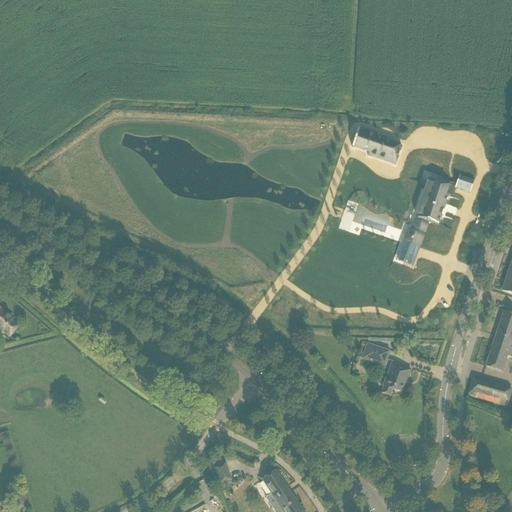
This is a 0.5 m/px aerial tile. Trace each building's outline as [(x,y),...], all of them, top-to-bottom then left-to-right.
[(375,138),(357,131),(351,149),(368,155),(367,158),(394,167),(400,149),(374,140),(375,138)] [(345,173),(334,203),(363,214),(374,184),(345,173)] [(414,232),(410,245),(419,248),(420,246),(428,223),(438,226),(438,225),(437,225),(447,196),(446,195),(449,187),(447,187),(448,186),(454,188),(454,189),(455,189),(455,188),(469,193),(469,194),(474,180),(473,180),(473,181),(459,176),(460,176),(459,175),(455,185),(449,183),(440,179),(438,183),(429,180),(427,184),(426,183),(415,215),(419,216),(418,218),(417,218),(417,219),(415,219),(411,231),(414,232)] [(430,279),(438,250),(420,245),(412,274),(417,275),(412,295),(426,299),(431,279),(430,279)] [(401,251),(398,261),(402,263),(406,252),(401,251)] [(511,259),(502,291),(511,294),(511,259)] [(385,289),(381,303),(405,310),(409,296),(385,289)] [(0,332),(1,333),(3,331),(9,337),(18,327),(11,321),(13,319),(6,313),(4,315),(0,311),(0,332)] [(511,314),(503,312),(493,344),(509,349),(511,349),(511,341),(511,342),(511,341),(511,314)] [(361,359),(385,367),(390,352),(367,344),(361,359)] [(489,354),(485,367),(494,370),(502,373),(504,365),(509,349),(493,344),(489,354)] [(391,364),(381,393),(390,396),(392,390),(401,393),(404,384),(406,384),(410,371),(391,364)] [(468,396),(506,407),(511,390),(472,380),(468,396)] [(229,475),(225,463),(213,468),(217,478),(229,474),(229,475)] [(269,504),(271,508),(291,494),(275,471),(261,480),(274,500),(269,504)] [(302,511),(291,494),(271,508),(274,511),(302,511)]
